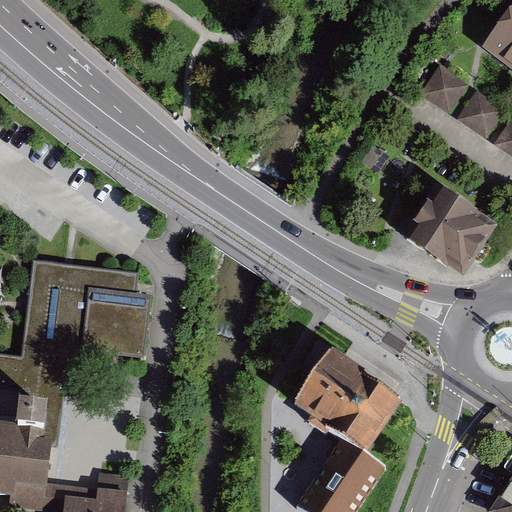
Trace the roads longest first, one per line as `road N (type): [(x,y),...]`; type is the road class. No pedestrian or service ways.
road 1 (primary): [(0,25),(161,153),(351,275)]
road 2 (residential): [(152,511),(170,274),(143,252)]
road 3 (primary): [(481,307),(351,275)]
road 4 (primary): [(351,275),(461,344)]
